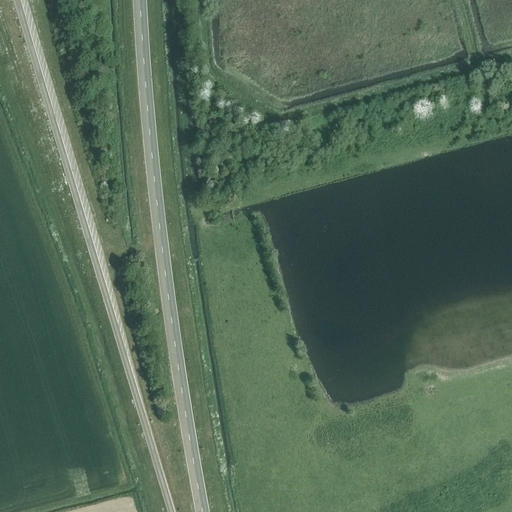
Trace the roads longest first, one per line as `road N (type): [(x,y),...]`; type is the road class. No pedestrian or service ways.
road 1 (motorway): [(16,0),(170,511)]
road 2 (motorway): [(201,511),(160,238),(138,0)]
road 3 (track): [(204,0),(210,76),(278,118),(511,56)]
